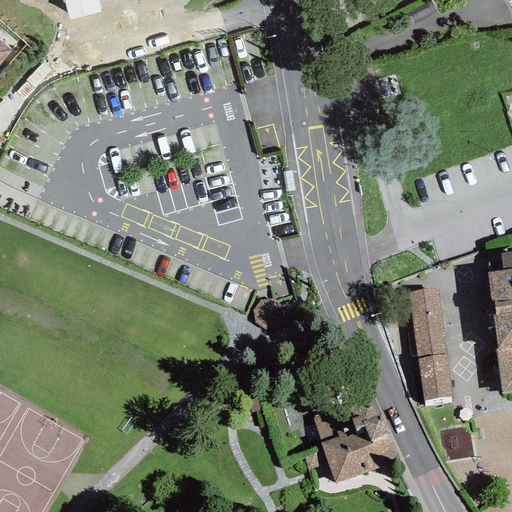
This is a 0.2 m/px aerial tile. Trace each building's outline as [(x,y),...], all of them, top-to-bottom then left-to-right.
[(0,39),(0,64),(12,51),(0,39)] [(511,267),(486,271),(505,399),(511,398),(511,267)] [(435,298),(409,302),(425,408),(450,404),(435,298)] [(280,309),(270,304),(260,306),(254,314),(255,325),(265,331),(275,329),(281,320),(280,309)] [(377,432),(322,452),(336,488),(397,467),(377,432)]
